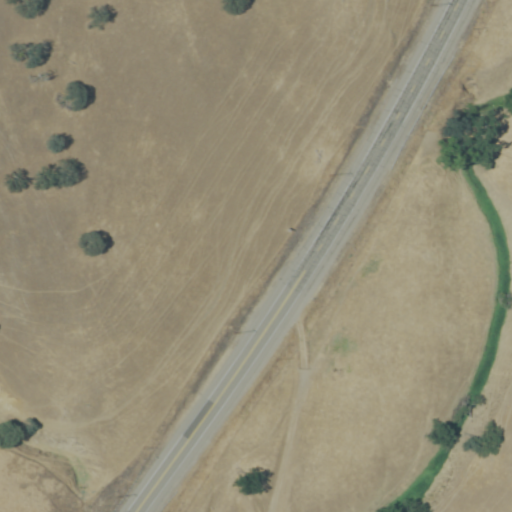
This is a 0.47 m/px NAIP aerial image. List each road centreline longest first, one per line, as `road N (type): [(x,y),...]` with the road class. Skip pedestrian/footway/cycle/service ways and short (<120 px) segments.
road 1 (tertiary): [(342,212),(134,511)]
road 2 (track): [(342,212),(281,511)]
road 3 (tertiary): [(458,0),(342,212)]
